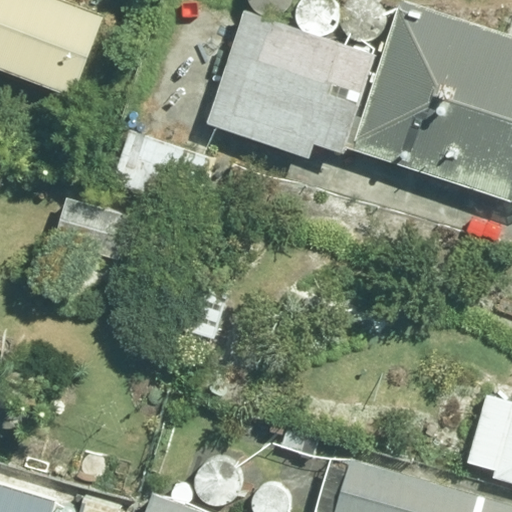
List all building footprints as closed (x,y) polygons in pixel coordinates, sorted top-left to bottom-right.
[(116,13),(77,0),(0,0),(0,65),(87,96),(116,13)] [(288,10),(252,125),(511,205),(511,32),(445,11),(432,54),(288,10)] [(218,169),(136,132),(114,182),(196,219),(218,169)] [(132,224),(63,214),(53,288),(122,297),(132,224)] [(511,393),(494,388),(472,466),(511,478),(511,393)] [(511,511),(511,501),(338,452),(320,511),(511,511)] [(128,511),(130,507),(37,481),(28,511),(128,511)] [(219,511),(160,493),(154,511),(219,511)]
